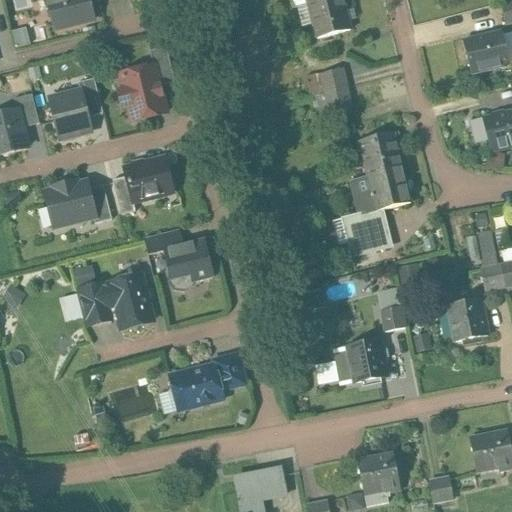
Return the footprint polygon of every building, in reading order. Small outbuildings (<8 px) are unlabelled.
[(47,0),(50,10),(50,12),(51,12),(55,31),(93,21),(88,0),(84,1),(83,0),(47,0)] [(342,0),(328,0),(308,5),(317,40),(350,32),(342,0)] [(511,2),(500,6),(505,26),(511,24),(511,2)] [(500,34),(464,43),(472,75),(508,66),(500,34)] [(166,48),(149,52),(153,68),(154,68),(159,87),(175,83),(166,48)] [(153,68),(120,76),(124,92),(118,93),(119,95),(122,107),(122,109),(128,107),(132,123),(166,114),(161,97),(162,97),(162,95),(161,95),(159,88),(160,88),(159,87),(154,68),(153,68)] [(342,70),(320,75),(325,95),(346,89),(342,70)] [(321,94),(316,75),(306,78),(310,96),(321,94)] [(94,80),(78,84),(80,92),(81,92),(87,118),(103,115),(94,80)] [(346,89),(325,95),(330,114),(351,109),(346,89)] [(80,92),(49,100),(60,141),(91,133),(87,118),(81,92),(80,92)] [(32,96),(13,101),(16,112),(17,112),(22,129),(39,125),(32,96)] [(16,112),(0,115),(0,155),(27,149),(22,129),(17,112),(16,112)] [(511,113),(484,121),(492,153),(511,147),(511,113)] [(393,135),(360,143),(368,177),(401,169),(393,135)] [(165,160),(124,170),(126,178),(132,203),(133,203),(173,193),(165,160)] [(368,177),(351,182),(359,216),(409,204),(407,192),(410,191),(412,188),(411,184),(411,182),(405,184),(401,169),(368,177)] [(126,178),(112,181),(121,216),(136,212),(133,203),(132,203),(126,178)] [(75,183),(56,188),(56,191),(46,194),(54,228),(93,218),(94,218),(88,190),(86,184),(75,186),(75,183)] [(103,186),(88,190),(94,218),(93,218),(95,225),(112,221),(103,186)] [(379,222),(357,227),(362,247),(384,242),(379,222)] [(177,231),(144,240),(148,257),(168,252),(168,250),(181,246),(177,231)] [(476,234),(483,270),(496,268),(489,232),(476,234)] [(181,246),(168,250),(168,252),(172,268),(169,274),(168,284),(174,292),(184,293),(192,287),(193,284),(212,279),(203,241),(181,246)] [(511,264),(501,267),(505,288),(511,286),(511,264)] [(93,265),(74,271),(78,284),(97,278),(93,265)] [(485,292),(505,288),(501,267),(496,268),(483,270),(481,271),(485,292)] [(141,276),(80,292),(88,327),(111,321),(108,310),(116,308),(121,331),(152,323),(141,276)] [(481,301),(448,308),(455,343),(488,337),(481,301)] [(401,308),(381,312),(385,333),(405,329),(401,308)] [(344,328),(348,349),(377,343),(373,322),(344,328)] [(348,349),(354,383),(355,385),(387,378),(380,342),(377,343),(348,349)] [(354,383),(348,349),(347,347),(331,350),(338,386),(354,383)] [(238,355),(212,361),(213,366),(214,366),(221,392),(246,386),(238,355)] [(213,366),(169,378),(172,388),(169,393),(170,399),(176,402),(178,412),(223,401),(221,392),(214,366),(213,366)] [(511,460),(507,433),(471,440),(478,473),(499,469),(500,472),(511,469),(511,460)] [(393,455),(357,462),(367,508),(388,504),(386,494),(400,491),(393,455)] [(279,472),(248,478),(235,481),(234,481),(240,511),(262,511),(261,502),(285,497),(279,472)] [(449,478),(429,482),(433,504),(453,500),(449,478)] [(329,511),(328,503),(307,507),(308,511),(329,511)]
